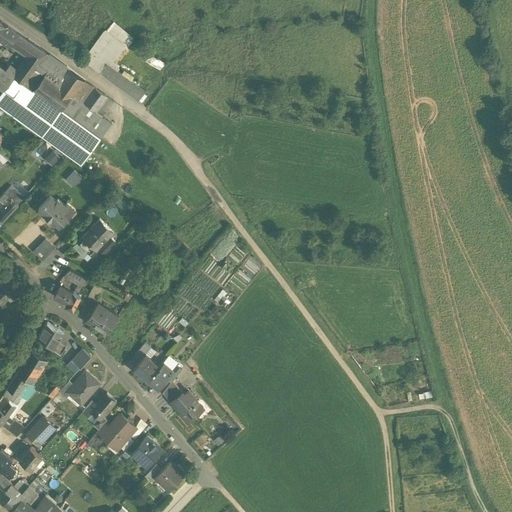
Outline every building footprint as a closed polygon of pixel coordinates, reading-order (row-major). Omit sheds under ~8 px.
[(0,36),(10,44),(12,42),(13,40),(16,42),(15,44),(22,49),(29,39),(18,32),(0,19),(0,36)] [(111,25),(106,31),(124,45),(126,46),(130,41),(128,40),(129,39),(111,25)] [(106,31),(84,60),(99,71),(107,63),(124,45),(106,31)] [(49,53),(29,39),(22,49),(30,54),(17,71),(15,75),(24,83),(34,90),(35,88),(44,76),(48,70),(47,69),(55,58),(49,53)] [(99,71),(107,77),(114,68),(107,63),(99,71)] [(0,84),(5,88),(15,96),(24,83),(15,75),(14,75),(14,76),(6,69),(0,64),(0,84)] [(17,71),(9,65),(6,69),(14,75),(15,75),(17,71)] [(68,72),(57,86),(71,95),(73,97),(74,95),(86,80),(67,66),(64,70),(68,72)] [(145,90),(114,68),(107,77),(122,88),(138,100),(145,90)] [(57,86),(44,76),(35,88),(48,98),(61,107),(62,108),(71,95),(57,86)] [(107,96),(86,80),(74,95),(96,111),(107,96)] [(15,96),(5,88),(0,94),(0,105),(28,125),(48,98),(35,88),(34,90),(24,83),(15,96)] [(71,95),(62,108),(101,138),(112,123),(96,111),(74,95),(73,97),(71,95)] [(28,125),(41,134),(61,107),(48,98),(28,125)] [(62,108),(61,107),(41,134),(82,164),(101,138),(62,108)] [(59,156),(53,151),(46,158),(52,164),(59,156)] [(66,178),(75,185),(84,176),(75,168),(66,178)] [(11,185),(0,197),(0,208),(1,209),(0,209),(0,223),(2,222),(24,197),(11,185)] [(56,200),(51,195),(39,208),(55,224),(57,222),(61,225),(76,210),(68,202),(65,205),(58,198),(56,200)] [(100,220),(85,235),(99,249),(114,233),(100,220)] [(85,235),(83,237),(97,251),(99,249),(85,235)] [(45,258),(56,246),(47,237),(35,249),(45,258)] [(93,256),(97,251),(83,237),(78,242),(93,256)] [(113,238),(101,251),(105,254),(116,241),(113,238)] [(83,276),(70,268),(65,275),(79,283),(83,276)] [(5,280),(0,285),(0,295),(4,300),(7,296),(14,288),(5,280)] [(103,287),(95,283),(88,295),(96,300),(103,287)] [(81,296),(60,285),(54,296),(67,303),(65,307),(73,311),(81,296)] [(14,288),(7,296),(10,299),(20,294),(14,288)] [(119,314),(99,302),(87,320),(107,333),(119,314)] [(47,321),(38,336),(54,346),(59,338),(63,331),(47,321)] [(59,338),(54,346),(61,352),(66,343),(59,338)] [(145,342),(136,353),(141,357),(146,352),(151,346),(145,342)] [(43,349),(34,344),(31,349),(40,354),(43,349)] [(83,347),(71,359),(80,367),(91,354),(83,347)] [(31,349),(31,348),(26,356),(43,366),(47,359),(40,354),(31,349)] [(141,357),(134,367),(148,379),(160,365),(149,357),(151,355),(146,352),(141,357)] [(43,366),(26,356),(17,371),(28,378),(28,379),(32,382),(43,366)] [(80,367),(71,359),(67,365),(75,372),(80,367)] [(160,365),(148,379),(158,387),(166,377),(173,369),(173,368),(164,361),(160,365)] [(177,364),(173,368),(173,369),(166,377),(171,381),(172,379),(182,368),(177,364)] [(63,368),(44,391),(52,397),(59,390),(69,379),(73,374),(63,368)] [(73,383),(67,391),(70,393),(82,404),(100,382),(85,369),(73,383)] [(28,378),(17,371),(7,387),(18,393),(28,379),(28,378)] [(28,379),(18,393),(26,399),(36,385),(32,382),(28,379)] [(69,379),(59,390),(67,397),(70,393),(67,391),(73,383),(69,379)] [(182,391),(172,379),(171,381),(163,392),(172,402),(173,401),(174,400),(173,399),(182,391)] [(185,394),(182,391),(173,399),(174,400),(173,401),(188,418),(190,416),(192,418),(202,409),(196,403),(198,401),(189,390),(185,394)] [(97,404),(92,410),(95,413),(100,417),(102,415),(116,399),(115,398),(115,399),(107,392),(107,391),(96,403),(97,404)] [(3,394),(0,398),(0,406),(2,409),(9,399),(3,394)] [(0,406),(0,424),(1,425),(16,404),(9,399),(2,409),(0,406)] [(92,399),(82,411),(88,416),(92,410),(97,404),(96,403),(92,399)] [(48,402),(40,410),(46,416),(54,408),(48,402)] [(28,422),(31,417),(20,412),(17,417),(28,422)] [(110,425),(101,435),(105,438),(108,440),(106,442),(115,451),(120,446),(129,435),(137,426),(136,425),(131,421),(133,419),(129,415),(127,417),(121,412),(110,425)] [(100,417),(95,413),(93,416),(96,418),(92,423),(98,428),(99,428),(104,422),(105,421),(107,419),(102,415),(100,417)] [(42,418),(28,432),(38,442),(52,428),(42,418)] [(145,422),(140,419),(136,425),(137,426),(141,430),(145,422)] [(14,420),(7,429),(16,436),(25,428),(14,420)] [(104,422),(99,428),(98,428),(89,439),(93,442),(98,446),(103,440),(103,439),(105,438),(101,435),(110,425),(105,421),(104,422)] [(137,426),(129,435),(134,439),(135,438),(141,430),(137,426)] [(140,442),(132,451),(142,460),(146,456),(152,461),(163,448),(146,434),(140,442)] [(129,435),(120,446),(125,449),(127,447),(134,439),(129,435)] [(134,439),(127,447),(132,451),(140,442),(135,438),(134,439)] [(30,446),(19,459),(31,469),(41,456),(30,446)] [(0,448),(0,469),(2,471),(3,471),(10,462),(13,459),(0,448)] [(162,468),(155,475),(158,478),(163,483),(166,480),(172,486),(185,473),(171,459),(162,468)] [(10,462),(3,471),(9,476),(16,468),(10,462)] [(157,463),(146,475),(153,482),(158,478),(155,475),(162,468),(157,463)] [(2,471),(0,474),(0,481),(1,483),(7,488),(12,482),(7,479),(9,476),(3,471),(2,471)] [(12,482),(7,488),(5,490),(11,495),(8,499),(15,505),(21,499),(24,501),(27,498),(31,502),(39,494),(29,485),(22,492),(12,482)] [(35,510),(32,511),(64,511),(46,495),(34,509),(35,510)] [(8,499),(5,503),(15,511),(32,511),(35,510),(34,509),(24,501),(21,499),(15,505),(8,499)]
